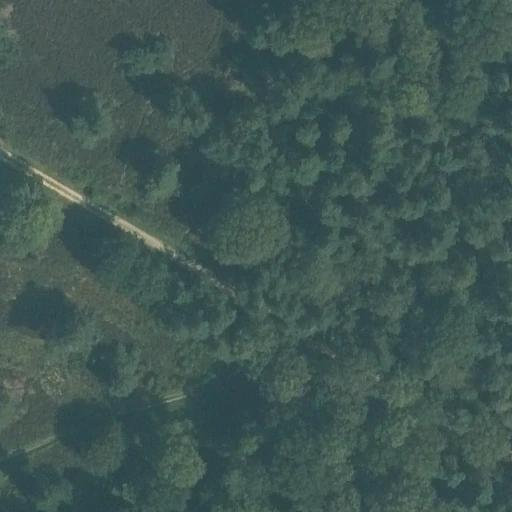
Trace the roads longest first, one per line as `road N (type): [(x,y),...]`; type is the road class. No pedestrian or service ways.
road 1 (track): [(299,335),(0,160)]
road 2 (track): [(511,460),(299,335)]
road 3 (track): [(299,335),(511,249)]
